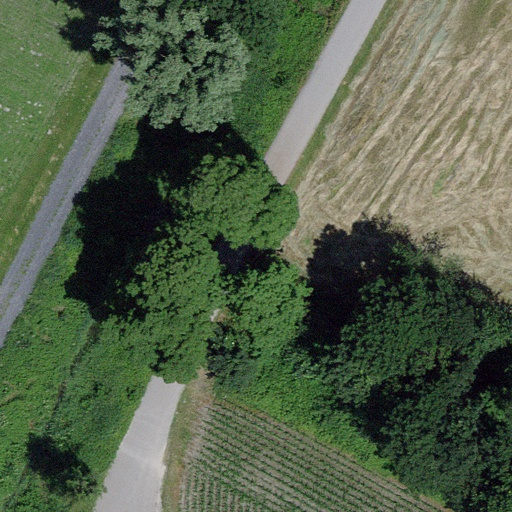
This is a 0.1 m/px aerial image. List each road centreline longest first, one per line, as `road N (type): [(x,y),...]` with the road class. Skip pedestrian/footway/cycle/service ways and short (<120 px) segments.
road 1 (track): [(369,0),(195,327),(108,511)]
road 2 (track): [(0,335),(179,0)]
